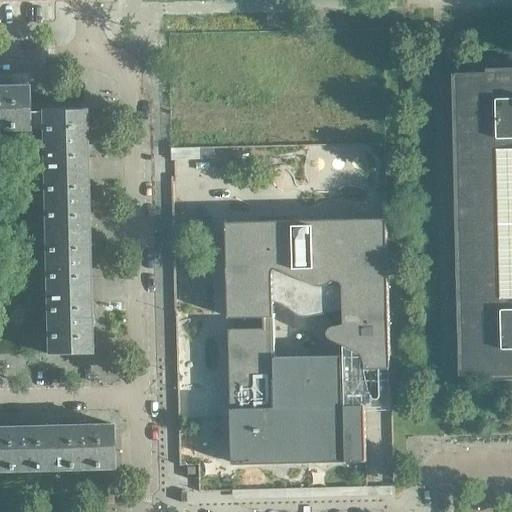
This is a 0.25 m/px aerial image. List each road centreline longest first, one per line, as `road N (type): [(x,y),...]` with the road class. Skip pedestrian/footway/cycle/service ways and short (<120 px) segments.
road 1 (residential): [(141,398),(133,82),(89,54)]
road 2 (residential): [(141,398),(0,401)]
